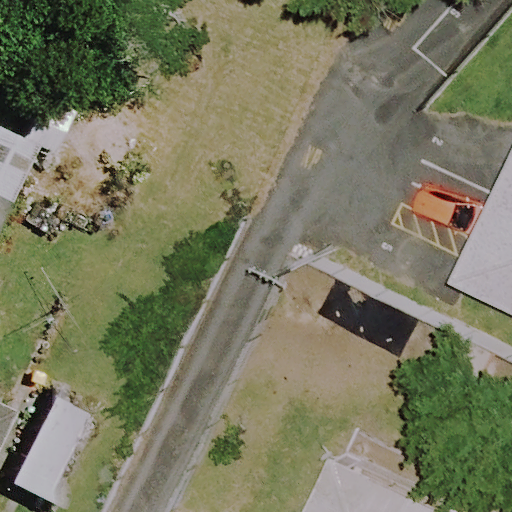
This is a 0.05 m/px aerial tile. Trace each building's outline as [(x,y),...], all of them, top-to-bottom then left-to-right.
[(0,232),(32,137),(0,126),(0,232)] [(511,231),(494,270),(511,278),(511,231)] [(0,413),(25,357),(0,345),(0,413)] [(114,414),(61,387),(11,483),(65,511),(114,414)] [(375,511),(334,493),(324,511),(375,511)]
